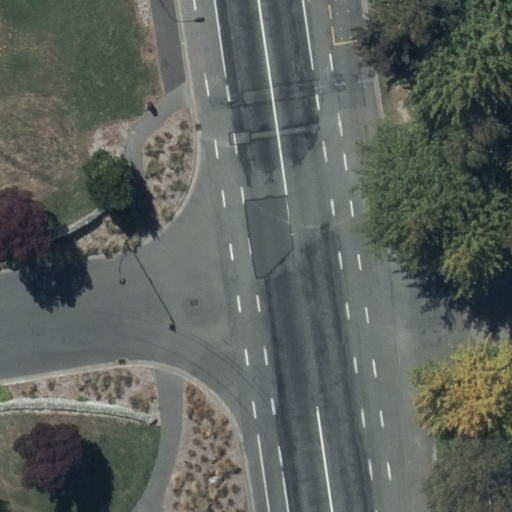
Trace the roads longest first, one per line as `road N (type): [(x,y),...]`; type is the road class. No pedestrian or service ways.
road 1 (residential): [(315,276),(0,331)]
road 2 (secondary): [(315,276),(274,0)]
road 3 (residential): [(320,324),(511,295)]
road 4 (secondary): [(347,511),(320,324)]
